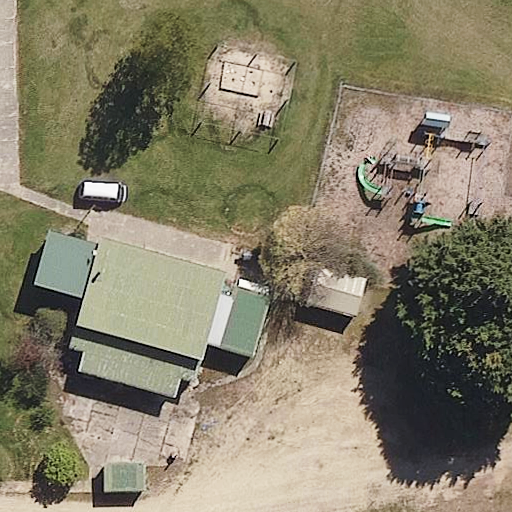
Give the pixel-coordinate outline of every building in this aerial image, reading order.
[(296,61),(227,42),(203,130),(271,149),(296,61)] [(81,297),(95,245),(50,232),(36,285),(81,297)] [(276,287),(103,238),(78,326),(202,361),(207,346),(256,359),(276,287)] [(364,279),(316,265),(306,302),(354,315),(364,279)] [(145,489),(144,462),(104,464),(105,491),(145,489)]
